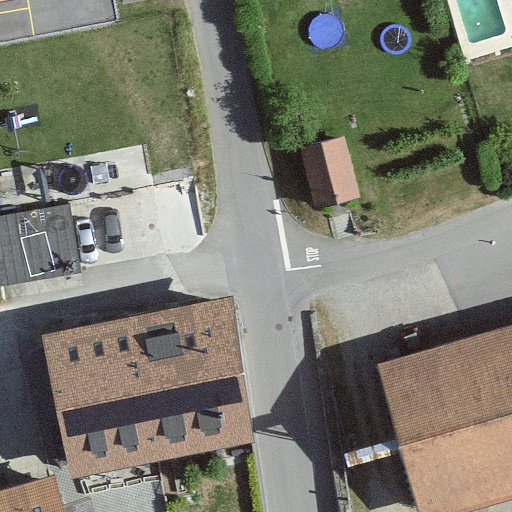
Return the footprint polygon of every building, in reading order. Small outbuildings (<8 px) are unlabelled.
[(344,138),(299,148),(314,208),(359,197),(344,138)] [(167,243),(165,191),(108,193),(110,245),(167,243)] [(70,207),(0,217),(0,284),(80,272),(70,207)] [(231,301),(45,336),(71,478),(257,443),(231,301)] [(511,326),(378,365),(420,511),(446,511),(511,493),(511,326)] [(0,511),(62,511),(52,477),(0,492),(0,511)]
